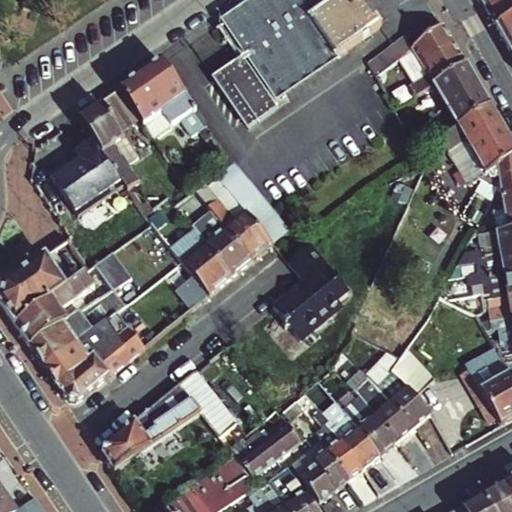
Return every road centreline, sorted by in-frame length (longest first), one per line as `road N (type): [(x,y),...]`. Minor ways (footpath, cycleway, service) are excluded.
road 1 (residential): [(53,455),(267,277)]
road 2 (residential): [(0,135),(203,0)]
road 3 (tertiary): [(511,450),(407,511)]
